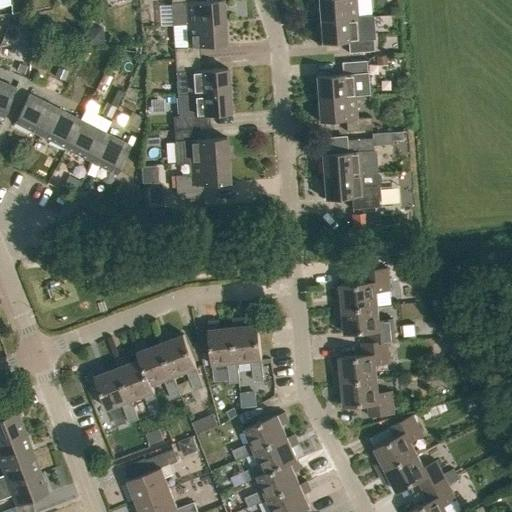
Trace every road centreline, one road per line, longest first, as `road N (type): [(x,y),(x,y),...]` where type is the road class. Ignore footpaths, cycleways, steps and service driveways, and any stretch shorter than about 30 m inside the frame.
road 1 (residential): [(296,289),(279,52),(263,0)]
road 2 (residential): [(296,289),(170,300),(35,352)]
road 3 (residential): [(366,511),(307,394),(296,289)]
road 4 (residential): [(97,511),(35,352)]
